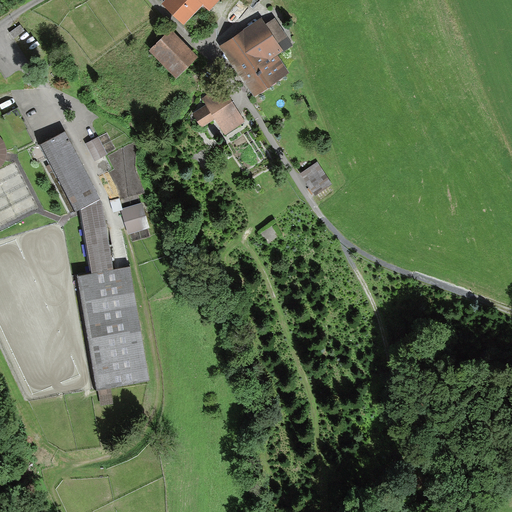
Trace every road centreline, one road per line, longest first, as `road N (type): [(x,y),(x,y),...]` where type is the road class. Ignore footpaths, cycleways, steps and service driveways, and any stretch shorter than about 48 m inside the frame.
road 1 (residential): [(155,0),(221,69),(325,225)]
road 2 (track): [(325,225),(367,255),(511,310)]
road 3 (track): [(337,235),(382,347)]
